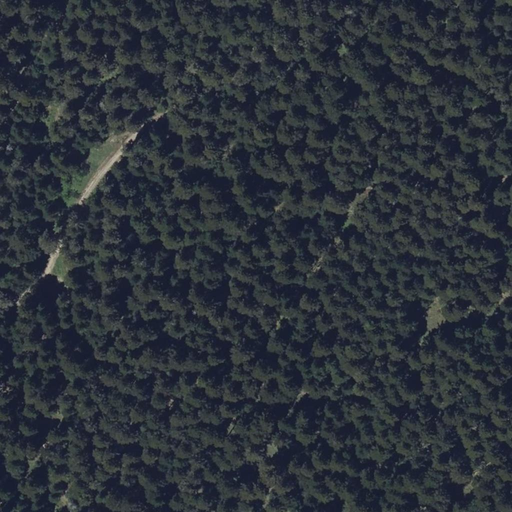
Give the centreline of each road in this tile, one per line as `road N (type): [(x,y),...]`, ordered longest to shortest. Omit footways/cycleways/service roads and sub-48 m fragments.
road 1 (track): [(348,0),(284,62),(108,147),(46,253),(53,511)]
road 2 (track): [(0,117),(49,42),(64,0)]
